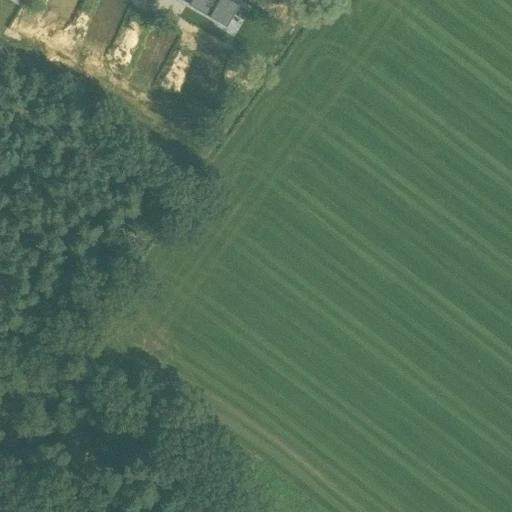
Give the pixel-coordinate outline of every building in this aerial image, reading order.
[(67,21),(78,0),(49,0),(45,9),(67,21)] [(108,46),(128,7),(114,0),(103,0),(86,35),(108,46)] [(230,0),(191,0),(189,4),(227,26),(239,5),(230,0)] [(156,81),(175,41),(152,30),(133,70),(156,81)] [(222,66),(199,61),(189,103),(212,108),(222,66)]
